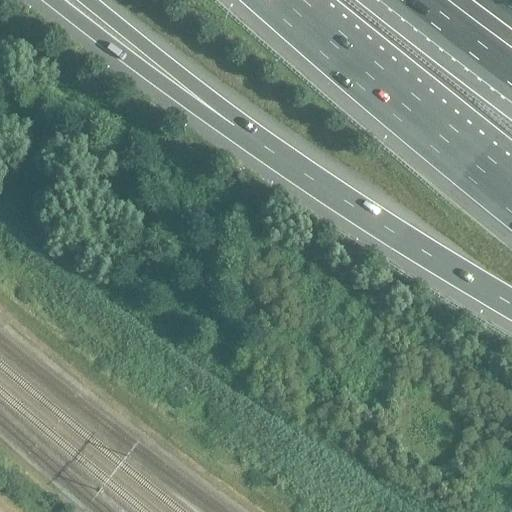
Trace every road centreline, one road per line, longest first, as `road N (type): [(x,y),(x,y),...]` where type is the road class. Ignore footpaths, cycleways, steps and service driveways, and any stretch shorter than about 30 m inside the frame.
road 1 (motorway): [(232,125),(511,304)]
road 2 (motorway): [(284,0),(511,195)]
road 3 (motorway): [(51,0),(232,125)]
road 4 (motorway): [(86,0),(232,125)]
